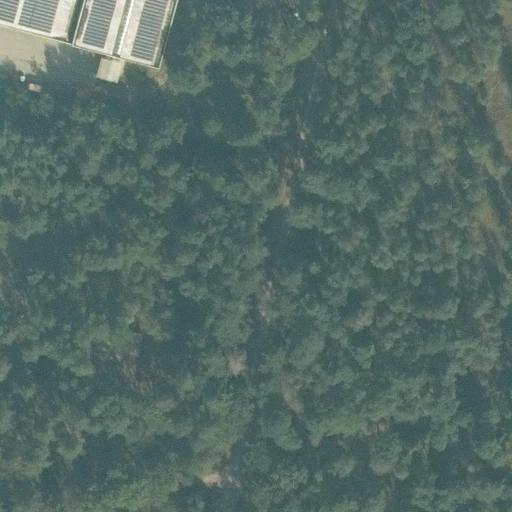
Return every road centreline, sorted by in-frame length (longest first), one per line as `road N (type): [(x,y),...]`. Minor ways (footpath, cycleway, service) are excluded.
road 1 (track): [(334,0),(224,511)]
road 2 (track): [(92,511),(511,390)]
road 3 (unknown): [(305,136),(95,83)]
